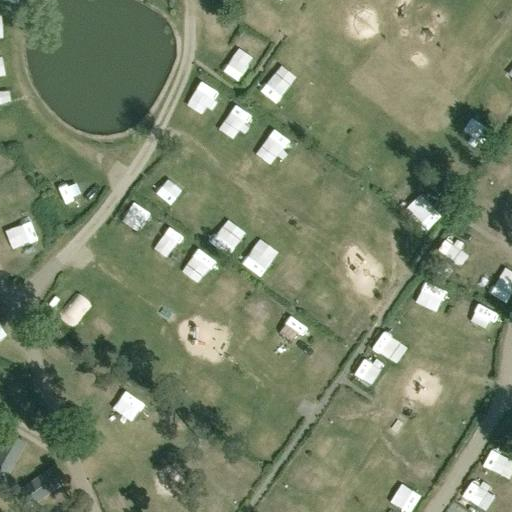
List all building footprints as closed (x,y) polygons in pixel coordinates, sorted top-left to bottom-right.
[(220,9),(215,17),(234,28),(239,20),(220,9)] [(243,52),(227,76),(245,88),(261,63),(243,52)] [(258,91),(274,104),(288,86),(272,73),(258,91)] [(189,102),(208,113),(222,88),(203,77),(189,102)] [(13,83),(0,86),(0,109),(18,105),(13,83)] [(292,112),(287,121),(305,131),(320,104),(300,93),(290,111),(292,112)] [(248,107),(236,123),(252,135),(264,119),(248,107)] [(477,123),(469,146),(487,152),(495,128),(477,123)] [(330,125),(317,140),(333,154),(346,139),(330,125)] [(267,144),(282,156),(294,141),(278,129),(267,144)] [(66,147),(37,162),(46,181),(76,166),(66,147)] [(318,180),(329,163),(312,151),(301,168),(318,180)] [(511,176),(511,157),(503,157),(501,175),(511,176)] [(328,187),(345,194),(352,176),(335,169),(328,187)] [(150,198),(167,209),(184,184),(166,173),(150,198)] [(87,182),(64,202),(77,217),(100,197),(87,182)] [(372,189),(358,206),(374,219),(388,202),(372,189)] [(436,205),(420,213),(427,228),(443,220),(436,205)] [(224,215),(209,240),(226,251),(241,225),(224,215)] [(380,245),(394,255),(413,229),(399,218),(380,245)] [(264,277),(276,259),(260,248),(248,266),(264,277)] [(458,278),(467,265),(443,248),(434,261),(458,278)] [(288,295),(300,279),(284,267),(272,284),(288,295)] [(421,283),(414,300),(433,308),(440,291),(421,283)] [(261,291),(250,310),(268,321),(279,302),(261,291)] [(329,325),(340,306),(321,295),(310,314),(329,325)] [(358,346),(369,328),(350,316),(339,333),(358,346)] [(310,345),(317,325),(297,318),(290,338),(310,345)] [(81,356),(67,335),(49,347),(63,368),(81,356)] [(325,335),(312,354),(332,368),(345,348),(325,335)] [(144,348),(131,371),(147,379),(160,357),(144,348)] [(124,395),(98,419),(110,432),(136,407),(124,395)] [(27,444),(8,434),(0,448),(0,484),(3,486),(27,444)] [(511,460),(494,449),(484,465),(511,482),(511,480),(511,460)] [(124,497),(153,471),(134,450),(105,476),(124,497)] [(258,497),(268,470),(235,459),(226,485),(258,497)] [(67,482),(55,466),(15,494),(27,510),(67,482)] [(464,499),(493,511),(494,511),(505,490),(475,476),(464,499)] [(217,492),(206,511),(245,511),(247,508),(217,492)] [(161,511),(155,499),(128,511),(161,511)]
